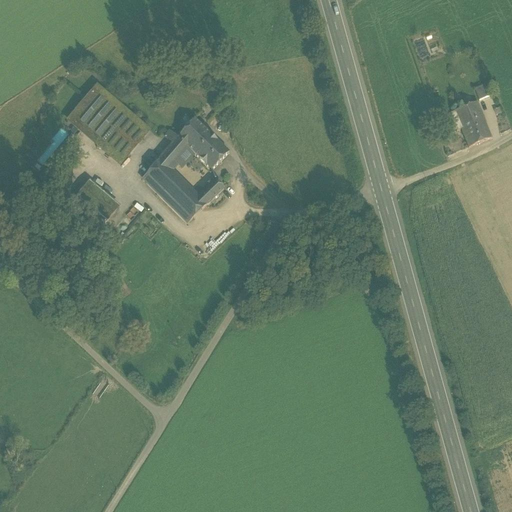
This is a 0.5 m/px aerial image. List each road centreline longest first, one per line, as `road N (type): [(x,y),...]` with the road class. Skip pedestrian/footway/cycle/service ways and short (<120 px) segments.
road 1 (secondary): [(377,192),(473,511)]
road 2 (unclassified): [(377,192),(307,210),(279,232),(164,420)]
road 3 (unclassified): [(164,420),(0,267)]
road 4 (secondary): [(324,0),(377,192)]
road 5 (unclassified): [(377,192),(511,136)]
